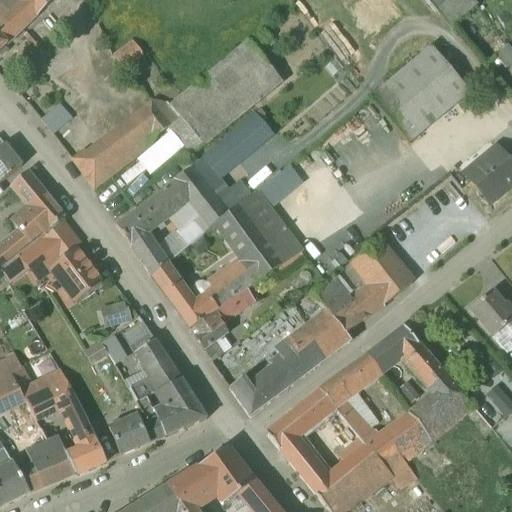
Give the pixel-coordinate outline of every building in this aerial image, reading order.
[(16,0),(6,0),(0,6),(0,42),(6,49),(36,21),(16,0)] [(16,0),(36,21),(58,0),(16,0)] [(458,33),(477,14),(464,0),(445,0),(436,10),(458,33)] [(262,35),(247,47),(260,62),(266,57),(264,54),(272,47),(262,35)] [(142,58),(132,46),(113,61),(123,73),(142,58)] [(247,47),(170,112),(179,123),(172,128),(182,140),(178,143),(192,159),(280,86),(260,62),(247,47)] [(429,51),(368,102),(375,110),(388,126),(407,149),(468,97),(429,51)] [(19,85),(11,93),(19,101),(27,93),(19,85)] [(151,106),(73,167),(93,195),(148,153),(155,142),(169,131),(172,128),(179,123),(170,112),(169,111),(151,106)] [(375,110),(371,113),(366,107),(359,113),(364,119),(363,120),(376,135),(388,126),(375,110)] [(60,109),(41,125),(51,139),(71,123),(60,109)] [(254,119),(201,163),(213,177),(266,133),(254,119)] [(0,151),(0,187),(21,171),(4,149),(0,151)] [(511,174),(495,154),(464,179),(487,207),(511,186),(511,174)] [(213,177),(201,163),(179,181),(195,202),(187,208),(196,219),(202,214),(215,228),(217,226),(238,209),(227,195),(213,177)] [(287,188),(278,176),(249,200),(256,210),(268,201),(269,202),(287,188)] [(26,177),(12,189),(21,199),(35,187),(26,177)] [(179,181),(153,203),(168,223),(173,219),(172,217),(186,206),(187,208),(195,202),(179,181)] [(238,186),(227,195),(238,209),(249,200),(238,186)] [(64,223),(35,187),(21,199),(31,211),(13,228),(16,232),(19,236),(31,249),(64,223)] [(238,209),(217,226),(231,247),(242,261),(275,237),(256,210),(249,200),(238,209)] [(153,203),(115,231),(130,251),(146,239),(168,223),(153,203)] [(196,219),(175,237),(187,250),(200,240),(215,228),(202,214),(196,219)] [(242,261),(219,277),(235,300),(272,276),(300,257),(302,256),(283,231),(275,237),(242,261)] [(16,238),(0,251),(0,273),(31,249),(19,236),(16,238)] [(175,237),(161,250),(161,251),(157,255),(166,268),(186,251),(187,250),(175,237)] [(157,255),(146,239),(130,251),(150,281),(166,268),(157,255)] [(41,242),(19,259),(38,283),(50,273),(49,272),(58,264),(41,242)] [(411,287),(377,244),(351,266),(369,290),(375,297),(369,302),(378,313),(411,287)] [(101,287),(74,252),(58,264),(49,272),(50,273),(76,307),(101,287)] [(300,257),(272,276),(276,281),(304,263),(300,257)] [(198,304),(192,297),(188,299),(166,268),(150,281),(189,333),(205,322),(204,321),(218,311),(235,300),(219,277),(206,287),(211,294),(198,304)] [(349,305),(332,283),(312,299),(344,339),(363,324),(378,313),(369,302),(375,297),(369,290),(349,305)] [(247,295),(231,305),(239,316),(254,306),(247,295)] [(503,311),(491,297),(481,306),(479,304),(472,310),(473,312),(470,315),(492,342),(505,331),(511,339),(511,315),(506,308),(503,311)] [(344,339),(312,299),(297,311),(310,327),(336,356),(350,345),(344,339)] [(205,322),(189,333),(193,341),(202,354),(227,337),(221,328),(239,316),(231,305),(205,322)] [(105,327),(132,322),(130,309),(102,314),(105,327)] [(336,356),(310,327),(300,335),(324,365),(336,356)] [(32,328),(15,338),(19,346),(37,337),(32,328)] [(403,331),(365,359),(379,377),(393,366),(392,365),(399,359),(432,397),(436,401),(451,388),(403,331)] [(271,372),(247,390),(241,383),(229,392),(249,421),(324,365),(300,335),(275,354),(280,360),(269,369),(271,372)] [(149,337),(130,350),(135,357),(154,344),(149,337)] [(180,383),(154,344),(135,357),(141,367),(137,370),(146,384),(155,397),(158,395),(180,383)] [(107,357),(100,346),(83,356),(90,368),(107,357)] [(365,359),(319,394),(332,410),(343,403),(379,377),(365,359)] [(20,372),(14,360),(3,365),(10,379),(18,395),(34,388),(23,369),(20,372)] [(3,365),(0,366),(0,415),(16,407),(23,404),(18,395),(10,379),(3,365)] [(61,377),(34,388),(48,418),(58,413),(59,413),(76,405),(61,377)] [(191,400),(180,383),(158,395),(168,411),(191,400)] [(146,384),(129,394),(135,407),(146,401),(154,418),(168,411),(158,395),(155,397),(146,384)] [(34,388),(18,395),(23,404),(24,404),(34,425),(35,425),(48,418),(34,388)] [(432,397),(407,418),(408,420),(430,446),(471,411),(451,388),(436,401),(432,397)] [(511,408),(500,393),(488,401),(506,424),(511,419),(511,408)] [(319,394),(265,437),(288,467),(305,455),(293,442),(323,418),(332,410),(319,394)] [(168,411),(154,418),(155,421),(164,440),(164,441),(205,423),(191,400),(168,411)] [(146,401),(135,407),(145,426),(155,421),(154,418),(146,401)] [(378,441),(343,403),(332,410),(345,423),(357,437),(362,445),(366,449),(378,441)] [(59,413),(58,413),(70,437),(88,428),(76,405),(59,413)] [(345,423),(332,410),(323,418),(335,431),(345,423)] [(136,420),(108,432),(120,460),(148,448),(140,429),(136,420)] [(378,441),(366,449),(380,468),(396,456),(406,469),(432,448),(430,446),(408,420),(378,441)] [(145,426),(140,429),(148,447),(164,440),(155,421),(145,426)] [(345,423),(335,431),(349,447),(336,457),(344,467),(366,449),(362,445),(357,437),(345,423)] [(70,437),(79,455),(66,461),(75,479),(105,466),(95,443),(88,428),(70,437)] [(31,438),(23,441),(28,453),(46,446),(40,434),(31,438)] [(28,453),(25,455),(29,464),(13,471),(27,498),(42,493),(75,479),(66,461),(57,442),(46,446),(28,453)] [(305,455),(288,467),(325,511),(352,511),(357,509),(390,481),(380,468),(366,449),(344,467),(332,477),(326,482),(322,476),(305,455)] [(227,452),(196,472),(214,498),(221,510),(239,498),(254,488),(227,452)] [(0,454),(0,511),(27,498),(13,471),(11,468),(3,453),(0,454)] [(396,456),(380,468),(390,481),(406,469),(396,456)] [(406,469),(390,481),(401,494),(416,483),(406,469)] [(196,472),(165,491),(178,511),(197,511),(202,509),(200,506),(214,498),(196,472)] [(328,472),(322,476),(326,482),(332,477),(328,472)] [(273,511),(254,488),(239,498),(249,511),(273,511)] [(178,511),(165,491),(152,499),(160,511),(178,511)] [(160,511),(152,499),(132,511),(160,511)]
